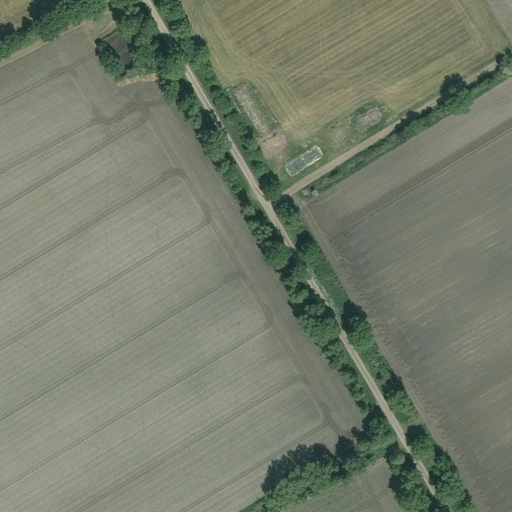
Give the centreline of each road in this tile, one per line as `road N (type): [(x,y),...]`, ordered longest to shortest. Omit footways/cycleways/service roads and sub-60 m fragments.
road 1 (residential): [(448,511),(145,0)]
road 2 (track): [(0,66),(132,0)]
